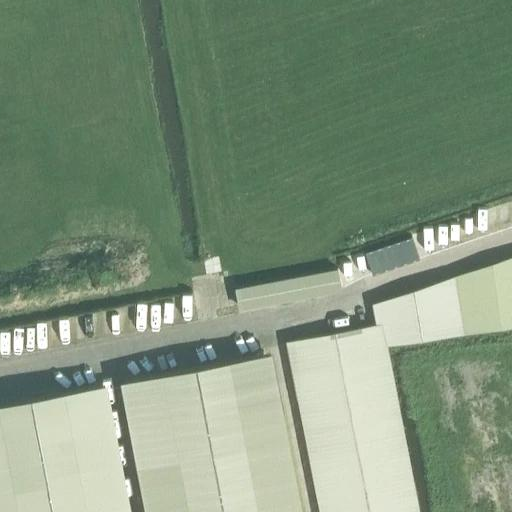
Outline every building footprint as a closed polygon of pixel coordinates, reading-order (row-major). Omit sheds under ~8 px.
[(511,253),(373,300),(377,321),(380,342),(385,341),(511,323),(511,253)] [(338,266),(236,286),(240,304),(240,307),(342,287),(338,266)] [(380,342),(377,321),(292,337),(326,511),(418,511),(385,341),(380,342)] [(295,511),(264,350),(131,376),(157,511),(295,511)] [(130,511),(105,380),(0,399),(0,511),(130,511)]
